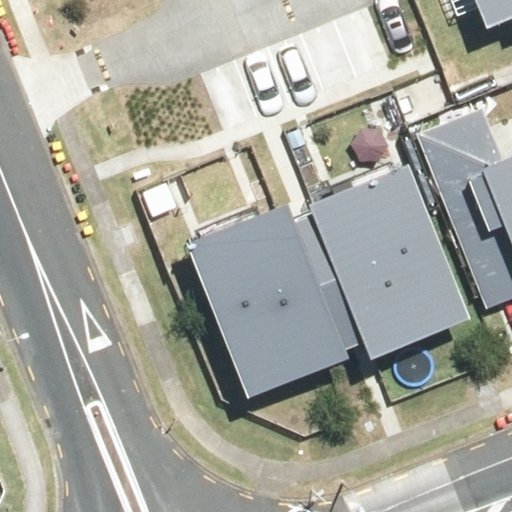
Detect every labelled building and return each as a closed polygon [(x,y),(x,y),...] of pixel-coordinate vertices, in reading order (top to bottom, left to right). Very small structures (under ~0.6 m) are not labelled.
[(372,0),(171,0),(166,2),(204,98),(383,26),(372,0)] [(511,0),(468,0),(476,18),(511,5),(511,0)] [(486,94),(415,120),(480,298),(511,285),(511,143),(505,146),(486,94)] [(308,204),(300,207),(349,340),(362,335),(365,344),(468,306),(412,155),(304,194),(308,204)] [(188,229),(243,378),(349,340),(300,207),(293,209),(287,193),(188,229)]
